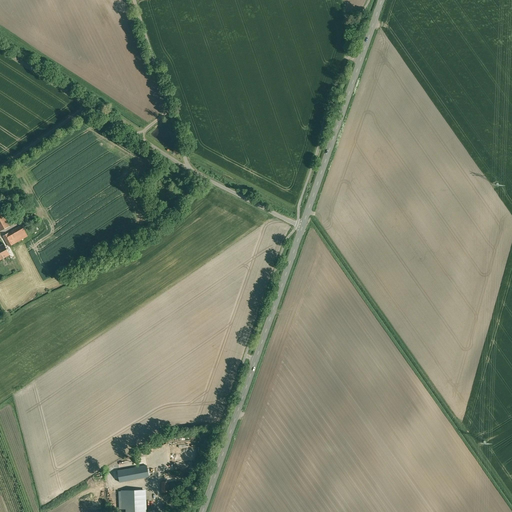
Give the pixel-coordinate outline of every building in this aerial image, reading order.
[(0,210),(0,231),(9,227),(0,210)] [(21,226),(3,237),(9,248),(27,237),(21,226)] [(0,259),(9,255),(4,245),(0,247),(0,259)] [(149,478),(147,466),(117,472),(120,483),(149,478)] [(170,482),(161,482),(161,494),(170,494),(170,482)] [(144,511),(144,491),(123,491),(124,507),(126,507),(125,511),(144,511)]
